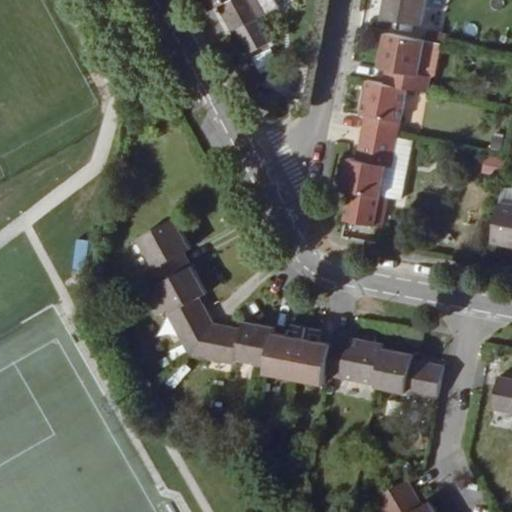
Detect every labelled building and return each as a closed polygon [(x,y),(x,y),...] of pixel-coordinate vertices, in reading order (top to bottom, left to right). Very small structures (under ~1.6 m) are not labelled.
[(206,0),(214,12),(221,8),(236,34),(244,30),(255,52),(272,44),(260,22),(268,18),(258,0),(206,0)] [(391,0),(387,20),(427,27),(432,0),(391,0)] [(371,32),(361,30),(358,43),(368,45),(371,32)] [(389,86),(413,91),(432,94),(435,79),(423,76),(430,43),(390,35),(384,69),(393,71),(389,86)] [(444,46),(430,43),(423,76),(435,79),(437,79),(444,46)] [(368,132),(403,140),(413,91),(389,86),(372,83),(365,117),(370,118),(368,132)] [(348,192),(356,194),(386,199),(392,168),(398,169),(403,140),(368,132),(362,162),(354,160),(348,192)] [(398,169),(392,168),(386,199),(388,200),(395,201),(408,203),(413,172),(398,169)] [(383,229),(388,200),(386,199),(356,194),(351,223),(383,229)] [(395,201),(388,200),(383,229),(390,231),(395,201)] [(511,206),(506,206),(499,246),(511,248),(511,206)] [(159,285),(193,267),(187,252),(192,248),(177,217),(140,236),(155,266),(147,271),(156,287),(159,285)] [(216,323),(204,302),(201,297),(208,293),(193,267),(159,285),(172,311),(169,313),(192,355),(216,323)] [(245,328),(216,323),(192,355),(238,364),(240,359),(270,365),(277,332),(277,327),(247,322),(245,328)] [(289,335),(277,332),(270,365),(269,372),(298,378),(305,338),(289,335)] [(334,343),(329,375),(378,385),(385,350),(386,344),(351,337),(350,341),(334,338),(334,343)] [(305,338),(298,378),(327,384),(329,375),(334,343),(320,341),(305,338)] [(385,350),(378,385),(378,388),(438,399),(444,367),(414,361),(415,355),(385,350)] [(511,412),(511,378),(499,376),(493,408),(511,412)] [(425,505),(409,479),(377,497),(386,511),(436,511),(431,502),(425,505)]
